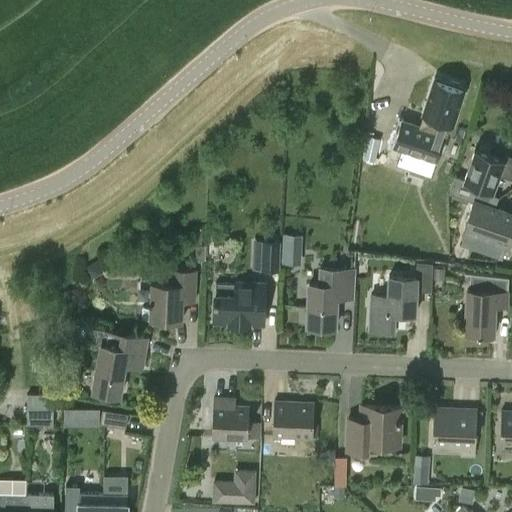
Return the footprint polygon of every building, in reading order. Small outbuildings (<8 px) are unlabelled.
[(402,121),(395,144),(404,147),(398,164),(430,175),(438,153),(444,151),(446,144),(442,139),(443,136),(445,137),(449,125),(452,126),(464,91),(459,90),(461,86),(450,82),(449,86),(434,81),(419,127),(402,121)] [(375,127),(361,173),(378,178),(393,133),(375,127)] [(455,175),(449,192),(453,193),(474,201),(494,208),(498,196),(491,194),(504,159),(489,153),(491,149),(480,145),(479,149),(476,148),(464,179),(455,175)] [(474,201),(463,231),(464,232),(483,239),(506,247),(508,248),(511,236),(511,215),(494,208),(474,201)] [(286,234),(285,244),(299,244),(300,234),(286,234)] [(263,247),(262,269),(279,269),(280,247),(281,239),(264,238),(263,247)] [(370,293),(369,328),(393,329),(394,327),(405,327),(406,322),(406,312),(415,313),(416,290),(431,291),(432,261),(416,261),(416,275),(388,274),(388,294),(370,293)] [(308,283),(307,325),(335,326),(336,296),(352,297),(354,269),(319,267),(318,284),(308,283)] [(434,267),(434,278),(444,279),(444,267),(434,267)] [(143,308),(142,320),(182,322),(183,302),(196,302),(197,273),(172,272),(171,286),(152,285),(151,309),(143,308)] [(467,290),(465,332),(493,333),(494,304),(507,305),(508,277),(507,277),(475,273),(473,290),(470,290),(467,290)] [(214,294),(213,321),(229,322),(229,324),(249,325),(249,323),(263,323),(265,284),(235,283),(235,284),(215,283),(215,294),(214,294)] [(101,346),(93,392),(121,396),(126,366),(142,369),(148,339),(99,331),(96,345),(101,346)] [(28,394),(27,408),(53,408),(54,394),(28,394)] [(215,400),(213,438),(249,439),(249,436),(249,421),(250,410),(227,409),(227,401),(215,400)] [(274,400),(272,436),(280,437),(280,443),(293,443),(293,437),(293,433),(312,434),(314,403),(287,402),(287,401),(274,400)] [(348,417),(347,448),(363,449),(364,443),(379,443),(399,444),(400,405),(364,404),(364,418),(348,417)] [(64,407),(64,423),(98,423),(98,407),(64,407)] [(27,408),(27,423),(53,424),(53,408),(27,408)] [(102,408),(100,422),(125,426),(127,413),(102,408)] [(433,409),(432,443),(460,444),(460,450),(460,456),(474,457),(476,408),(462,408),(462,410),(433,409)] [(511,411),(502,412),(500,449),(511,449),(511,411)] [(249,421),(249,436),(259,437),(260,422),(249,421)] [(326,447),(326,463),(334,463),(334,447),(326,447)] [(334,454),(334,482),(345,482),(346,454),(334,454)] [(413,464),(412,482),(426,483),(427,465),(413,464)] [(102,511),(126,511),(127,493),(132,493),(132,476),(103,475),(103,492),(102,511)] [(0,511),(25,511),(26,491),(27,478),(0,477),(0,511)] [(214,480),(213,500),(233,501),(234,481),(214,480)] [(65,485),(65,510),(78,511),(102,511),(103,492),(79,492),(79,485),(65,485)] [(334,485),(334,496),(344,496),(344,485),(334,485)] [(26,491),(25,511),(56,511),(57,509),(53,509),(54,492),(26,491)]
